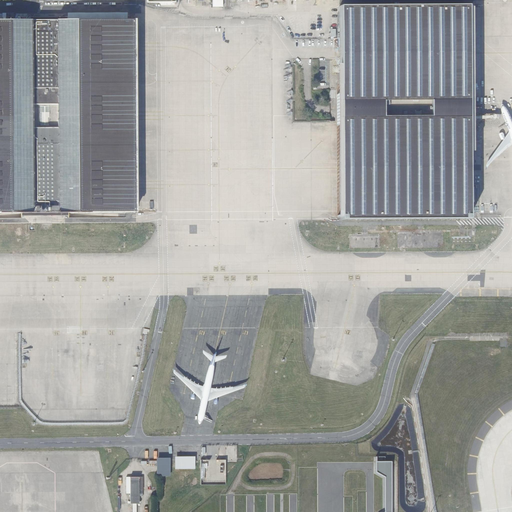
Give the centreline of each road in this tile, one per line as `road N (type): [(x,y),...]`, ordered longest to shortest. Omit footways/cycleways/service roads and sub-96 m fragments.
road 1 (unknown): [(430,511),(417,424),(421,365)]
road 2 (track): [(238,480),(253,457),(287,456),(286,486),(242,484)]
